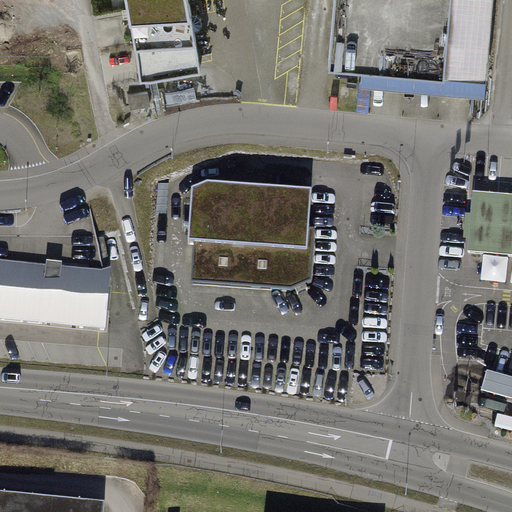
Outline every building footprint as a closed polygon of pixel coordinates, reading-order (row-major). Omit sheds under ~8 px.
[(126,0),(140,82),(201,71),(188,0),(126,0)] [(334,0),(329,62),(363,65),(488,76),(494,0),(334,0)] [(488,76),(363,65),(360,85),(485,96),(488,76)] [(149,90),(127,94),(130,110),(152,106),(149,90)] [(310,236),(313,195),(208,186),(193,193),(190,244),(194,245),(192,288),(293,293),(311,286),(315,237),(310,236)] [(511,197),(474,194),(468,255),(511,258),(511,197)] [(111,273),(0,261),(0,319),(106,330),(111,273)] [(511,374),(490,370),(485,391),(511,397),(511,374)] [(106,511),(107,508),(0,497),(0,511),(106,511)]
